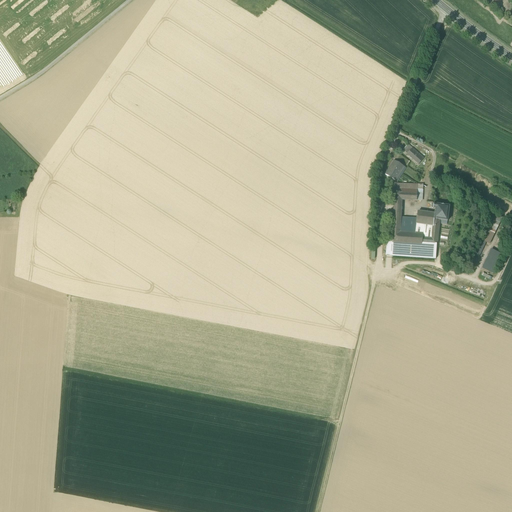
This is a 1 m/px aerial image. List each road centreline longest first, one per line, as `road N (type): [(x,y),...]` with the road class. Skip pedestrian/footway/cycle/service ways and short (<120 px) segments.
road 1 (track): [(316,511),(378,272)]
road 2 (unclassified): [(0,98),(130,0)]
